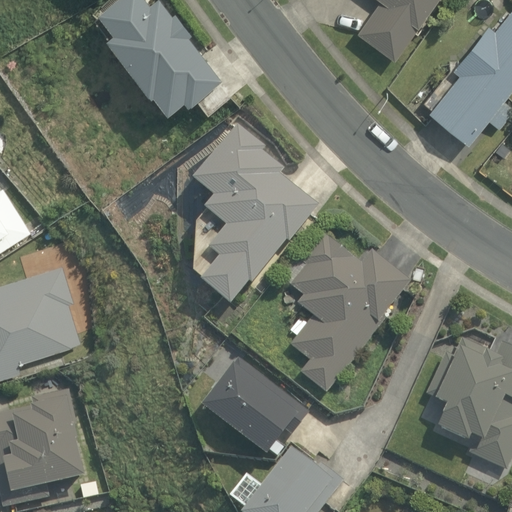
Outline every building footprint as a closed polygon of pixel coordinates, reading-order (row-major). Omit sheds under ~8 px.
[(108,0),(90,12),(105,34),(98,38),(141,96),(144,94),(158,113),(176,101),(180,106),(219,80),(185,37),(188,35),(172,15),(170,16),(157,0),(153,0),(147,5),(142,0),(108,0)] [(415,32),(436,0),(377,0),(355,33),(392,58),(411,30),(415,32)] [(511,89),(511,10),(494,31),(486,25),(452,69),(457,73),(427,112),(467,143),(485,121),(498,131),(511,112),(511,106),(504,100),(511,89)] [(247,286),(282,242),(285,244),(316,207),(277,175),(280,171),(258,153),(262,148),(235,126),(184,183),(206,200),(196,212),(219,230),(201,251),(212,260),(192,285),(224,308),(244,284),(247,286)] [(0,249),(27,232),(0,188),(0,249)] [(298,373),(326,395),(386,320),(383,317),(410,283),(370,250),(361,261),(321,229),(295,261),(303,267),(290,284),(304,295),(296,305),(311,318),(290,343),(309,359),(298,373)] [(0,378),(18,373),(15,364),(77,343),(66,305),(71,303),(59,266),(0,284),(0,378)] [(463,452),(506,472),(511,458),(511,345),(495,338),(489,350),(461,338),(453,355),(446,352),(425,395),(435,400),(431,409),(441,414),(435,429),(467,444),(463,452)] [(238,359),(201,407),(267,456),(284,433),(290,437),(308,413),(238,359)] [(51,495),(49,485),(84,476),(75,440),(78,440),(76,423),(68,387),(30,396),(33,404),(0,411),(0,481),(4,504),(16,502),(51,495)] [(240,511),(319,511),(344,480),(319,461),(314,468),(289,449),(240,511)]
